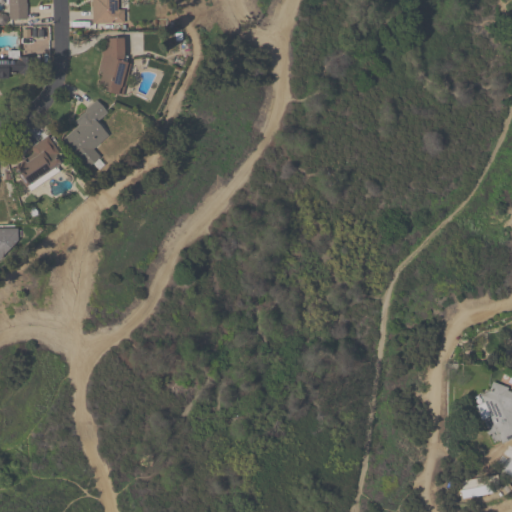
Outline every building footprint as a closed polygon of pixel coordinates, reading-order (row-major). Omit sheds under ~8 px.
[(7,0),(8,20),(26,20),(25,0),(7,0)] [(92,0),(92,25),(120,26),(120,0),(92,0)] [(123,62),(124,40),(102,39),(100,93),(126,94),(128,62),(123,62)] [(0,80),(9,80),(9,75),(32,74),(31,58),(0,58),(0,80)] [(72,121),(78,127),(62,142),(87,170),(100,158),(93,150),(110,135),(98,122),(108,113),(96,100),(72,121)] [(10,165),(26,188),(64,162),(49,139),(10,165)] [(499,443),(511,439),(511,391),(509,392),(506,383),(490,388),(491,391),(478,395),(481,403),(474,405),(480,422),(491,418),(499,443)] [(487,494),(483,477),(457,483),(461,501),(487,494)]
